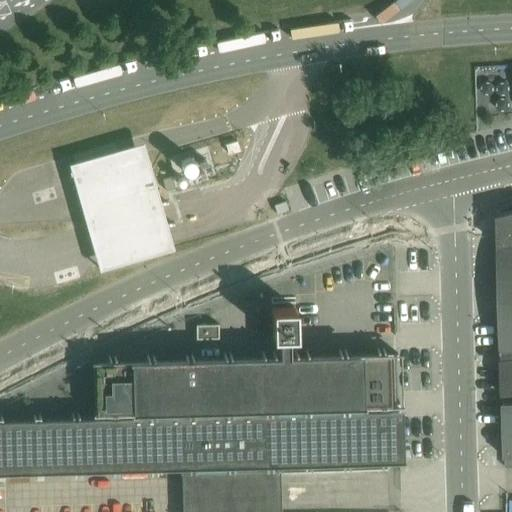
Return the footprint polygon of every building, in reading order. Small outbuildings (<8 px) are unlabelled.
[(236,140),(227,143),(230,154),(240,152),(236,140)] [(150,149),(73,168),(106,274),(180,252),(150,149)] [(166,191),(175,189),(172,178),(163,181),(166,191)] [(511,242),(511,212),(497,215),(498,243),(511,242)] [(511,242),(498,243),(501,353),(511,352),(511,242)] [(295,356),(290,356),(290,337),(297,336),(296,308),(272,309),(273,337),(280,337),(280,356),(275,357),(275,353),(273,353),(273,357),(264,357),(264,353),(262,353),(262,357),(231,358),(231,354),(229,354),(229,358),(226,358),(226,354),(224,354),(224,358),(193,359),(193,355),(191,355),(191,359),(187,359),(187,355),(185,356),(186,359),(154,360),(154,356),(152,356),(153,360),(149,360),(149,357),(147,357),(147,360),(116,361),(116,357),(114,357),(114,361),(111,361),(110,358),(109,358),(109,361),(96,362),(96,367),(99,367),(100,409),(98,409),(98,414),(110,414),(110,417),(79,418),(79,415),(77,415),(77,418),(74,419),(74,415),(72,415),(72,419),(41,419),(41,416),(39,416),(39,420),(35,420),(35,416),(33,416),(33,420),(2,421),(2,417),(0,417),(1,421),(0,420),(0,473),(2,473),(2,477),(4,477),(4,473),(35,472),(35,476),(37,476),(37,472),(40,472),(41,476),(42,476),(42,472),(73,471),(74,475),(75,475),(75,471),(79,471),(79,475),(81,475),(81,471),(112,470),(112,474),(114,474),(114,470),(117,470),(117,474),(119,474),(119,470),(150,469),(150,473),(152,473),(152,469),(156,469),(156,473),(158,473),(157,469),(189,468),(189,472),(190,472),(191,511),(272,511),(271,470),(273,469),(273,466),(304,465),(304,469),(306,469),(306,464),(309,464),(309,468),(311,468),(311,465),(342,464),(342,468),(344,467),(344,463),(348,463),(348,467),(349,467),(349,464),(381,463),(381,466),(382,466),(382,462),(386,462),(386,466),(388,466),(388,462),(394,462),(400,462),(400,457),(397,457),(396,414),(399,414),(399,401),(396,401),(394,358),(397,358),(397,353),(385,353),(384,350),(383,350),(383,353),(379,354),(379,350),(377,350),(377,354),(346,355),(346,351),(344,351),(344,355),(341,355),(341,351),(339,351),(339,355),(308,356),(308,352),(306,352),(306,356),(297,356),(297,352),(295,352),(295,356)] [(196,325),(196,339),(219,338),(219,324),(196,325)] [(511,352),(501,353),(503,403),(511,402),(511,352)] [(511,403),(503,403),(504,458),(505,458),(506,468),(511,467),(511,403)]
